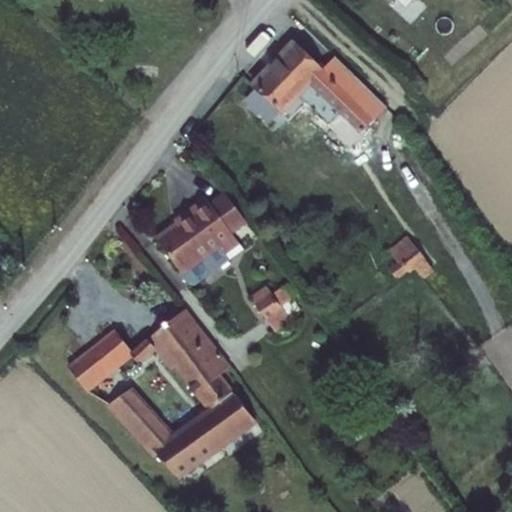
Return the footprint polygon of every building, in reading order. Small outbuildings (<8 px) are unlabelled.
[(336,101),(357,123),(380,101),(346,68),(336,78),(322,65),(289,35),(249,76),(276,102),(291,87),(322,115),(336,101)] [(332,54),(322,65),(336,78),(346,68),(332,54)] [(240,244),(233,234),(247,224),(225,193),(211,204),(206,197),(179,217),(183,222),(157,241),(190,284),(195,285),(230,259),(226,254),(240,244)] [(408,235),(390,249),(406,269),(412,264),(423,278),(435,268),(408,235)] [(240,244),(226,254),(230,259),(243,249),(240,244)] [(275,332),(291,321),(268,287),(251,298),(275,332)] [(69,373),(180,479),(264,417),(246,392),(167,448),(163,443),(174,434),(128,387),(119,393),(108,379),(127,364),(131,368),(148,356),(168,381),(181,372),(213,409),(232,395),(223,381),(230,373),(181,315),(136,349),(116,331),(69,373)]
